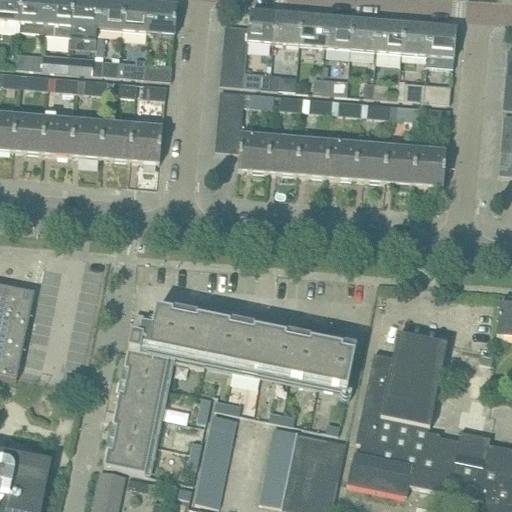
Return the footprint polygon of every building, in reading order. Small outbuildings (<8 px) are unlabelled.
[(0,0),(0,36),(18,38),(18,36),(19,27),(20,0),(0,0)] [(20,0),(19,27),(44,29),(46,0),(20,0)] [(73,0),(70,0),(46,0),(44,29),(44,39),(69,42),(70,31),(73,0)] [(70,31),(69,42),(95,44),(96,33),(98,2),(73,0),(70,31)] [(124,5),(98,2),(96,33),(122,35),(124,5)] [(150,7),(124,5),(122,35),(147,37),(150,7)] [(176,9),(150,7),(147,37),(174,39),(176,9)] [(248,15),(247,32),(246,44),(246,46),(272,48),(275,17),(248,15)] [(275,17),(272,48),(298,50),(300,19),(275,17)] [(300,19),(298,50),(324,52),(326,21),(300,19)] [(326,21),(324,52),(349,54),(352,24),(326,21)] [(352,24),(349,54),(375,56),(378,26),(352,24)] [(378,26),(375,56),(401,58),(403,28),(378,26)] [(403,28),(401,58),(426,61),(429,30),(403,28)] [(246,44),(247,32),(224,30),(223,42),(246,44)] [(426,71),(452,73),(455,32),(429,30),(426,61),(426,71)] [(223,42),(222,54),(246,56),(246,46),(246,44),(223,42)] [(221,66),(244,68),(246,56),(222,54),(221,66)] [(41,75),(42,60),(16,58),(15,72),(41,75)] [(67,63),(51,62),(51,61),(42,60),(41,75),(66,77),(67,63)] [(85,64),(84,78),(92,79),(93,64),(85,64)] [(92,79),(101,80),(118,81),(119,66),(93,64),(92,79)] [(119,66),(118,81),(143,83),(145,69),(119,66)] [(221,66),(220,78),(243,80),(244,68),(221,66)] [(143,83),(165,85),(170,86),(171,71),(145,69),(143,83)] [(18,92),(19,79),(8,78),(7,91),(18,92)] [(243,80),(220,78),(218,90),(242,92),(243,80)] [(261,78),(259,93),(268,94),(270,79),(261,78)] [(25,92),(36,93),(37,80),(26,79),(25,92)] [(270,79),(268,94),(277,95),(278,81),(278,80),(270,79)] [(47,94),(48,81),(37,80),(36,93),(47,94)] [(65,96),(66,83),(55,82),(54,95),(65,96)] [(66,83),(65,96),(76,97),(77,84),(66,83)] [(312,83),(311,97),(320,98),(321,83),(312,83)] [(321,83),(320,98),(328,99),(330,84),(321,83)] [(95,85),(84,84),(83,97),(94,98),(95,85)] [(95,85),(94,98),(105,99),(106,86),(95,85)] [(112,100),(123,101),(124,88),(113,87),(112,100)] [(363,87),(362,102),(371,102),(372,88),(363,87)] [(423,107),(424,89),(404,87),(402,105),(423,107)] [(124,88),(123,101),(134,102),(136,89),(124,88)] [(372,88),(371,102),(379,103),(386,104),(387,97),(387,89),(372,88)] [(448,109),(450,91),(424,89),(423,107),(448,109)] [(154,103),(155,90),(145,90),(144,102),(154,103)] [(164,104),(165,91),(155,90),(154,103),(164,104)] [(511,90),(504,90),(503,101),(511,102),(511,90)] [(219,96),(218,108),(242,110),(243,98),(219,96)] [(262,99),(250,99),(249,111),(261,112),(262,99)] [(261,112),(272,113),(273,100),(262,99),(261,112)] [(291,102),(280,101),(279,114),(290,115),(291,102)] [(502,113),(511,114),(511,102),(503,101),(502,113)] [(290,115),(301,116),(302,103),(291,102),(290,115)] [(308,116),(319,117),(320,104),(309,103),(308,116)] [(319,117),(330,118),(331,105),(320,104),(319,117)] [(348,107),(336,106),(335,118),(347,119),(348,107)] [(347,119),(359,120),(360,108),(348,107),(347,119)] [(218,108),(217,120),(241,122),(242,110),(218,108)] [(378,109),(367,109),(366,121),(377,122),(378,109)] [(377,122),(388,123),(390,110),(378,109),(377,122)] [(407,111),(396,110),(395,123),(406,124),(407,111)] [(406,124),(418,125),(419,112),(407,111),(406,124)] [(437,114),(426,113),(425,126),(436,127),(437,114)] [(436,127),(447,128),(448,115),(437,114),(436,127)] [(0,154),(12,156),(15,120),(0,118),(0,154)] [(511,120),(503,119),(502,131),(511,132),(511,120)] [(12,156),(41,158),(44,122),(15,120),(12,156)] [(217,120),(216,132),(240,134),(241,122),(217,120)] [(41,158),(70,161),(73,125),(44,122),(41,158)] [(102,127),(73,125),(70,161),(99,163),(102,127)] [(99,163),(129,165),(132,130),(102,127),(99,163)] [(162,132),(132,130),(129,165),(158,168),(162,132)] [(511,132),(502,131),(501,143),(511,144),(511,132)] [(240,134),(216,132),(215,144),(239,146),(240,139),(240,134)] [(240,139),(239,146),(238,157),(237,175),(267,177),(270,141),(240,139)] [(267,177),(296,179),(299,143),(270,141),(267,177)] [(296,179),(325,182),(328,146),(299,143),(296,179)] [(511,144),(501,143),(500,155),(511,156),(511,144)] [(239,146),(215,144),(214,155),(238,157),(239,146)] [(325,182),(354,184),(357,148),(328,146),(325,182)] [(354,184),(383,187),(386,151),(357,148),(354,184)] [(383,187),(412,189),(415,153),(386,151),(383,187)] [(415,153),(412,189),(442,192),(445,156),(415,153)] [(511,156),(500,155),(499,167),(511,168),(511,156)] [(511,168),(499,167),(498,179),(511,180),(511,168)] [(0,380),(15,383),(33,297),(0,290),(0,380)] [(511,308),(498,308),(495,342),(511,343),(511,308)] [(340,352),(325,349),(310,345),(311,343),(284,338),(284,340),(254,334),(254,331),(241,329),(228,326),(228,328),(197,322),(197,320),(184,317),(171,314),(170,317),(155,314),(152,327),(133,323),(126,357),(167,365),(203,373),(204,366),(346,395),(355,352),(341,349),(340,352)] [(511,511),(511,453),(488,449),(490,442),(459,436),(457,445),(438,441),(439,439),(426,436),(427,432),(429,433),(446,348),(397,338),(392,362),(373,358),(354,448),(358,448),(356,458),(352,457),(346,489),(406,501),(408,490),(482,505),(480,511),(511,511)] [(118,385),(162,393),(167,365),(126,357),(123,372),(121,371),(118,385)] [(489,369),(491,359),(481,358),(479,368),(489,369)] [(115,413),(156,422),(162,393),(118,385),(116,398),(118,398),(115,413)] [(201,401),(196,426),(205,428),(210,403),(201,401)] [(214,414),(223,416),(225,407),(215,405),(214,414)] [(223,416),(237,419),(238,419),(240,410),(225,407),(223,416)] [(150,450),(156,422),(115,413),(112,428),(110,428),(107,441),(150,450)] [(268,425),(280,427),(281,419),(269,416),(268,425)] [(280,427),(292,430),(294,422),(281,419),(280,427)] [(212,420),(210,432),(233,437),(236,425),(212,420)] [(337,439),(339,431),(326,428),(325,437),(337,439)] [(231,450),(233,437),(210,432),(207,445),(231,450)] [(297,437),(273,432),(270,445),(294,450),(297,437)] [(330,511),(343,447),(299,438),(283,511),(330,511)] [(103,471),(144,479),(150,450),(107,441),(104,454),(106,455),(103,471)] [(228,462),(231,450),(207,445),(205,457),(228,462)] [(294,450),(270,445),(268,457),(291,462),(294,450)] [(198,460),(201,447),(192,446),(189,458),(198,460)] [(202,470),(226,475),(228,462),(205,457),(202,470)] [(291,462),(268,457),(265,470),(289,475),(291,462)] [(196,472),(198,460),(189,458),(187,470),(196,472)] [(0,511),(39,511),(48,469),(15,462),(14,464),(0,461),(0,511)] [(223,487),(226,475),(202,470),(199,482),(223,487)] [(289,475),(265,470),(263,482),(286,487),(289,475)] [(117,511),(124,481),(100,476),(92,511),(117,511)] [(220,500),(223,487),(199,482),(197,495),(220,500)] [(286,487),(263,482),(260,495),(284,500),(286,487)] [(191,495),(178,492),(177,501),(189,503),(191,495)] [(216,511),(217,511),(220,500),(197,495),(194,507),(216,511)] [(281,511),(284,500),(260,495),(257,507),(279,511),(281,511)]
